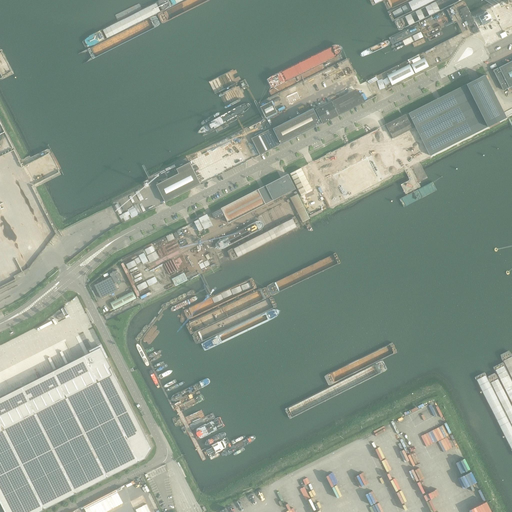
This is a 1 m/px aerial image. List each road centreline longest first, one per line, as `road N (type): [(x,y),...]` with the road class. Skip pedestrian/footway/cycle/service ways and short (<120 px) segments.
road 1 (unclassified): [(74,275),(117,238),(447,72)]
road 2 (unclassified): [(61,511),(163,451),(74,275)]
road 3 (unknown): [(0,413),(16,409),(28,444),(23,479),(49,511)]
road 4 (unknown): [(259,511),(283,480),(302,470),(319,474),(337,511)]
